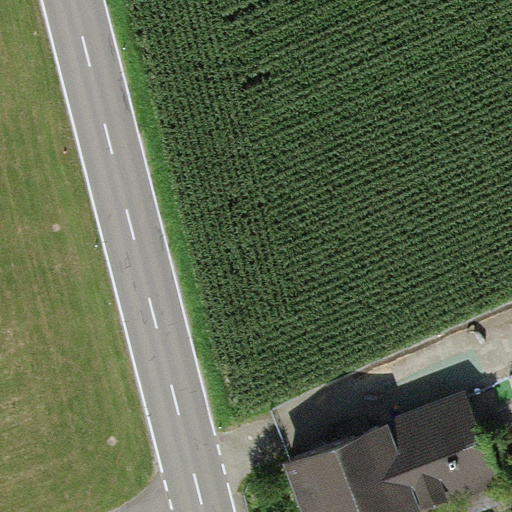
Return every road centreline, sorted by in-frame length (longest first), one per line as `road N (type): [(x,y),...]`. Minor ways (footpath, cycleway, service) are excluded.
road 1 (secondary): [(207,511),(76,0)]
road 2 (track): [(511,323),(195,463)]
